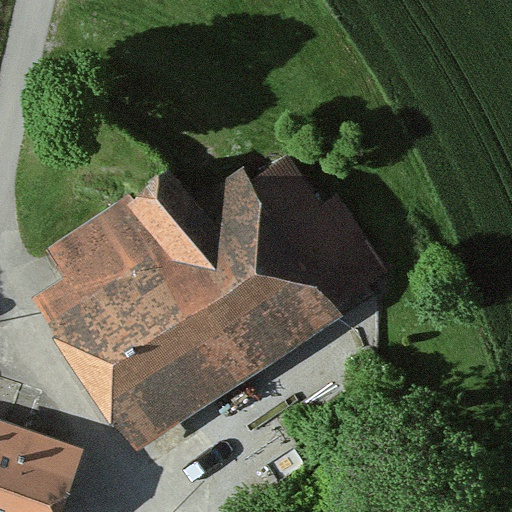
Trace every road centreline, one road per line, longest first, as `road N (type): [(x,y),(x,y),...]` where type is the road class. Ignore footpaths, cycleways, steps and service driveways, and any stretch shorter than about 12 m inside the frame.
road 1 (unknown): [(128,486),(81,441),(30,370),(8,308),(0,197)]
road 2 (unclassified): [(32,0),(0,148)]
